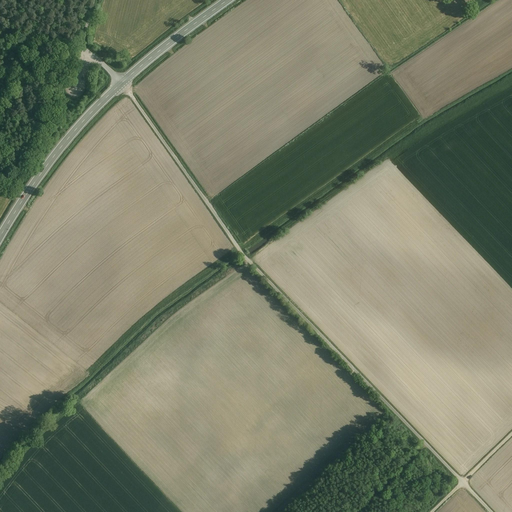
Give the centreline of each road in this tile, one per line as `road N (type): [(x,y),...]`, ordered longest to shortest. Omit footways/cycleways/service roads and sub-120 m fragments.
road 1 (unclassified): [(493,511),(252,260),(122,81)]
road 2 (secondary): [(122,81),(56,154),(0,236)]
road 3 (secondary): [(229,0),(122,81)]
